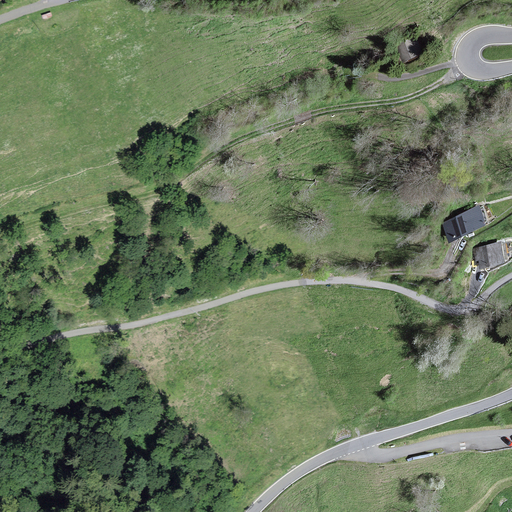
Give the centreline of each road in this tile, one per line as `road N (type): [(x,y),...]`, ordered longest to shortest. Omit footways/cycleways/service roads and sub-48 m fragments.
road 1 (residential): [(511,275),(458,311),(367,282),(294,283),(0,353)]
road 2 (track): [(470,63),(417,96),(312,112),(253,133),(165,189),(0,236)]
road 3 (tertiary): [(353,445),(511,393)]
road 4 (residential): [(353,445),(394,455),(511,431)]
road 5 (tertiary): [(253,511),(301,470),(353,445)]
